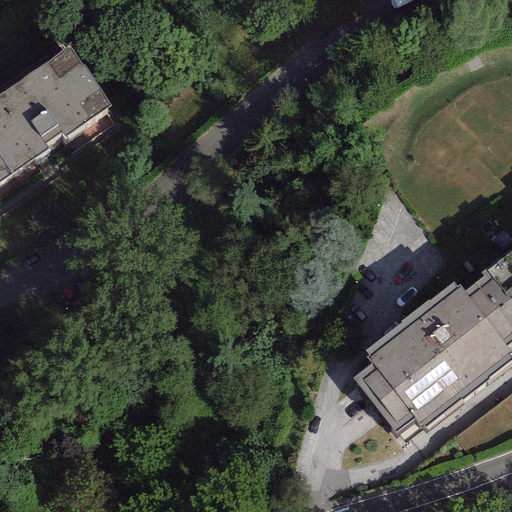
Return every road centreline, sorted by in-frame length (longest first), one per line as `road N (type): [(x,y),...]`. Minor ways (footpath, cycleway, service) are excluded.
road 1 (residential): [(0,269),(425,0)]
road 2 (unclassified): [(394,511),(511,466)]
